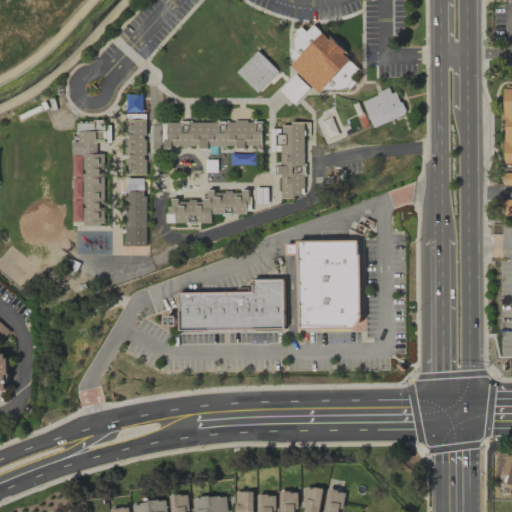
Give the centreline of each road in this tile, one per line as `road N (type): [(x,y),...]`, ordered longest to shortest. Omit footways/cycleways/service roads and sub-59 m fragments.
road 1 (primary): [(199,422),(469,415)]
road 2 (primary): [(199,422),(145,417),(0,461)]
road 3 (primary): [(440,54),(440,239)]
road 4 (primary): [(440,239),(440,414)]
road 5 (primary): [(469,291),(467,138)]
road 6 (primary): [(62,467),(199,422)]
road 7 (residential): [(0,411),(14,411),(22,387),(22,331),(0,304)]
road 8 (primary): [(469,415),(469,291)]
